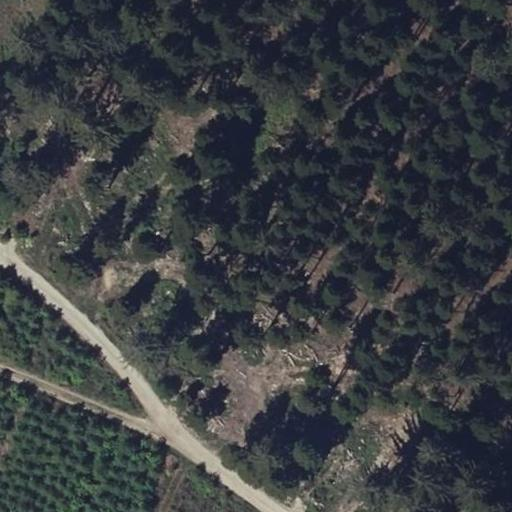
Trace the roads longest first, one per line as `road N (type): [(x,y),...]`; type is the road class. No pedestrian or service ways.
road 1 (track): [(0,259),(180,441),(276,511)]
road 2 (track): [(0,371),(180,441)]
